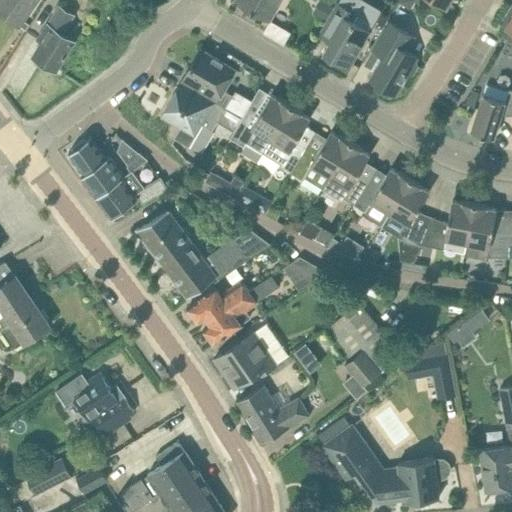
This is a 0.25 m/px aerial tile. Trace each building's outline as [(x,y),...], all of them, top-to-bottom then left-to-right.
[(0,0),(0,11),(19,25),(31,9),(37,0),(0,0)] [(234,0),(234,1),(269,21),(281,0),(234,0)] [(355,12),(338,2),(319,34),(330,41),(324,52),(349,67),(370,30),(351,19),(355,12)] [(74,14),(59,4),(38,39),(41,41),(33,55),(56,69),(74,40),(62,32),(74,14)] [(409,32),(388,20),(372,48),(383,55),(369,79),(395,94),(407,75),(413,73),(418,65),(416,59),(418,56),(406,49),(411,41),(410,37),(407,35),(409,32)] [(249,104),(223,89),(235,68),(201,48),(181,81),(226,107),(241,117),(248,106),(249,104)] [(181,81),(174,93),(161,116),(180,127),(174,137),(189,146),(202,124),(212,130),(226,107),(181,81)] [(501,115),(511,114),(511,89),(509,89),(509,90),(486,83),(471,130),(494,137),(501,115)] [(246,142),(263,152),(292,104),(280,97),(279,98),(271,93),(259,113),(248,106),(241,117),(229,137),(244,146),(246,142)] [(304,111),(292,104),(263,152),(281,163),(280,165),(291,172),(307,146),(296,140),(310,117),(303,113),(304,111)] [(322,187),(330,175),(351,141),(339,133),(339,135),(331,130),(317,153),(307,146),(291,172),(303,179),(304,176),(322,187)] [(96,197),(122,178),(106,157),(103,159),(86,137),(67,151),(84,173),(80,176),(96,197)] [(351,141),(330,175),(322,187),(343,200),(344,198),(354,204),(368,180),(358,174),(370,154),(363,149),(363,148),(351,141)] [(132,170),(147,158),(138,151),(128,160),(127,163),(132,170)] [(371,200),(390,211),(411,177),(399,170),(398,171),(391,167),(379,186),(368,180),(354,204),(365,210),(371,200)] [(234,175),(231,181),(211,170),(205,181),(235,197),(244,180),(234,175)] [(411,177),(390,211),(382,225),(401,237),(404,233),(422,244),(433,216),(418,210),(430,190),(422,186),(423,185),(411,177)] [(111,217),(127,206),(137,198),(122,178),(96,197),(111,217)] [(160,178),(143,188),(137,192),(143,203),(167,188),(160,178)] [(247,202),(254,190),(243,184),(237,196),(247,202)] [(448,222),(433,216),(422,244),(444,248),(465,253),(475,203),(461,200),(461,201),(452,199),(448,222)] [(489,205),(475,203),(465,253),(483,257),(487,256),(507,257),(508,232),(493,231),(497,208),(488,207),(489,205)] [(280,213),(270,207),(266,214),(276,220),(280,213)] [(247,259),(271,244),(250,228),(235,238),(233,236),(203,258),(167,210),(136,229),(187,297),(211,279),(213,283),(247,259)] [(343,244),(332,239),(329,246),(340,251),(343,244)] [(296,258),(283,267),(299,289),(326,270),(301,255),(296,258)] [(413,270),(415,262),(403,260),(401,268),(413,270)] [(0,304),(5,312),(0,315),(0,319),(4,325),(0,328),(13,347),(48,324),(48,325),(50,325),(16,274),(14,275),(5,261),(0,263),(0,304)] [(413,270),(425,273),(426,264),(415,262),(413,270)] [(215,342),(231,331),(250,316),(245,309),(279,285),(271,273),(249,290),(209,319),(211,322),(204,328),(215,342)] [(215,286),(204,294),(188,306),(199,320),(206,315),(209,319),(249,290),(241,279),(221,294),(215,286)] [(360,347),(362,350),(380,371),(412,346),(399,329),(389,337),(364,306),(360,309),(356,304),(327,328),(347,357),(360,347)] [(482,306),(448,331),(455,340),(457,338),(462,345),(476,335),(473,330),(490,317),(482,306)] [(253,330),(214,357),(235,386),(260,369),(262,372),(276,363),(259,339),(253,330)] [(322,363),(306,341),(294,350),(311,371),(322,363)] [(380,371),(362,350),(345,364),(363,386),(380,371)] [(410,378),(436,373),(433,355),(407,360),(410,378)] [(285,357),(276,363),(271,366),(275,373),(289,363),(285,357)] [(82,372),(56,390),(65,404),(75,397),(92,423),(95,420),(105,435),(132,417),(130,414),(135,410),(123,393),(122,394),(118,388),(120,387),(117,383),(111,387),(100,371),(87,380),(82,372)] [(264,383),(236,400),(253,428),(273,416),(271,414),(279,409),(264,383)] [(511,384),(500,386),(508,427),(511,426),(511,384)] [(273,416),(253,428),(261,442),(309,414),(299,397),(279,409),(271,414),(273,416)] [(413,500),(439,496),(437,478),(443,477),(446,476),(448,474),(450,471),(451,468),(450,463),(449,461),(446,458),(442,457),(438,457),(434,458),(434,457),(398,461),(399,467),(384,469),(376,457),(352,423),(322,444),(347,478),(358,471),(377,498),(412,494),(413,500)] [(162,463),(153,470),(147,462),(133,471),(138,479),(124,489),(136,508),(151,499),(152,501),(161,495),(172,511),(225,511),(178,440),(156,454),(162,463)] [(510,444),(480,448),(486,490),(511,486),(511,445),(510,445),(510,444)] [(26,475),(35,493),(72,475),(63,458),(26,475)] [(84,491),(107,478),(100,465),(77,477),(84,491)] [(0,511),(23,511),(19,503),(0,511)]
